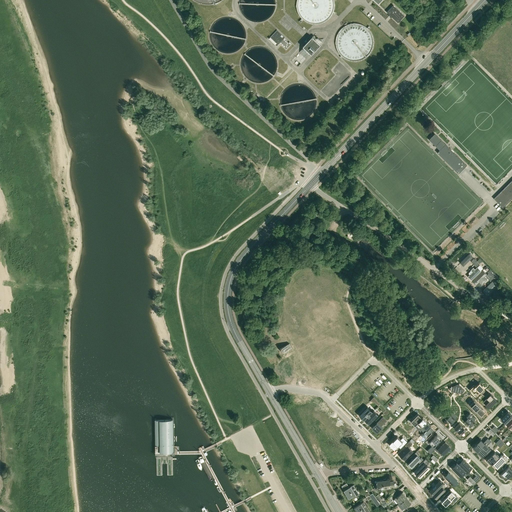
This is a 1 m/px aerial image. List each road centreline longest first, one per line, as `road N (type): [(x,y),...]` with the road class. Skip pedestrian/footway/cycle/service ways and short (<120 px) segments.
road 1 (tertiary): [(269,392),(232,327),(228,286),(245,253),(310,185)]
road 2 (unclassified): [(511,319),(310,185)]
road 3 (tertiary): [(321,173),(485,0)]
road 4 (residential): [(321,173),(210,67),(171,0)]
road 5 (residential): [(417,402),(373,358),(330,402)]
